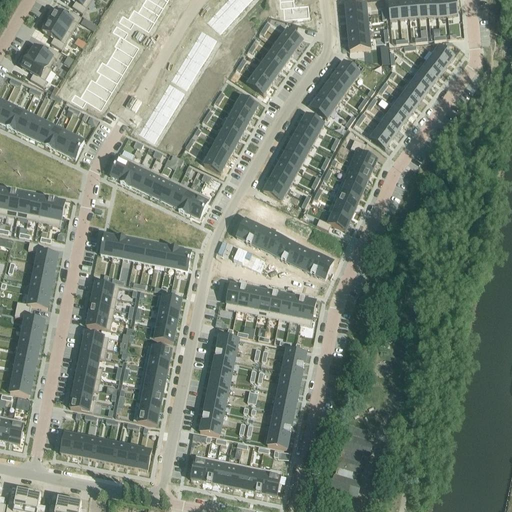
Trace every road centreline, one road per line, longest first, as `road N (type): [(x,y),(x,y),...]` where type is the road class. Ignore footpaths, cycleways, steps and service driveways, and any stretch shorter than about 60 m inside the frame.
road 1 (residential): [(293,511),(336,303),(394,173),(475,60),(470,0)]
road 2 (residential): [(325,0),(325,58),(282,116),(210,252),(160,500)]
road 3 (residential): [(402,511),(503,0)]
road 4 (residential): [(32,474),(92,175),(200,0)]
road 5 (residential): [(32,474),(160,500)]
